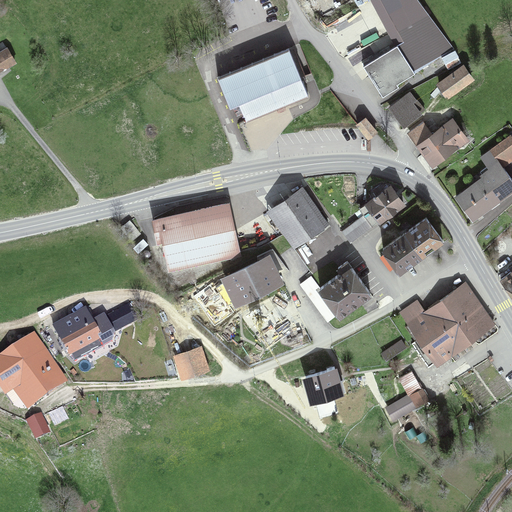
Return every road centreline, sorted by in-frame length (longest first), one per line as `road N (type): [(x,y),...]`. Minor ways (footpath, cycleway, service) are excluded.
road 1 (primary): [(477,260),(426,187),(367,162),(272,170),(0,233)]
road 2 (track): [(0,332),(79,303),(151,299),(240,382)]
road 3 (residential): [(477,260),(240,382)]
road 4 (track): [(240,382),(79,389),(36,408),(18,431)]
